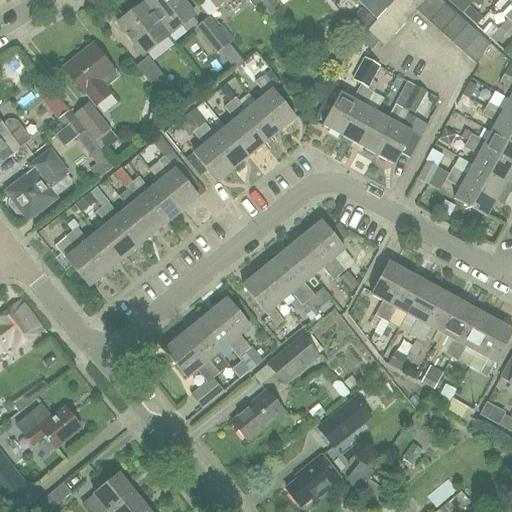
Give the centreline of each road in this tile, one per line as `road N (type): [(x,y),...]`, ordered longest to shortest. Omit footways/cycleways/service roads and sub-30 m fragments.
road 1 (residential): [(511,275),(326,180),(101,357)]
road 2 (residential): [(225,511),(101,357)]
road 3 (residential): [(101,357),(11,253)]
